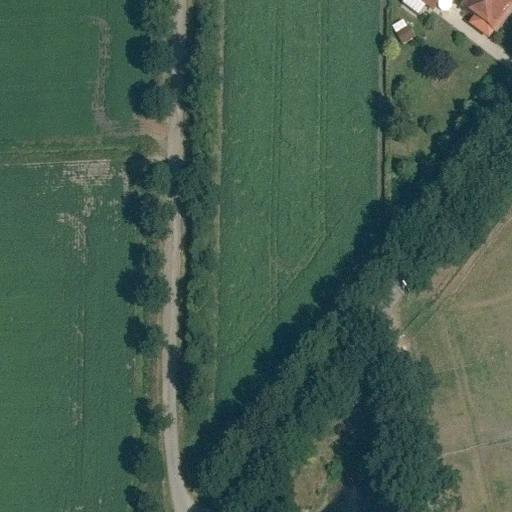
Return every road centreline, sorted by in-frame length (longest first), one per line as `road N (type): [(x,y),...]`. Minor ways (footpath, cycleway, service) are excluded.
road 1 (unclassified): [(184,511),(167,445),(178,0)]
road 2 (residential): [(218,511),(511,134)]
